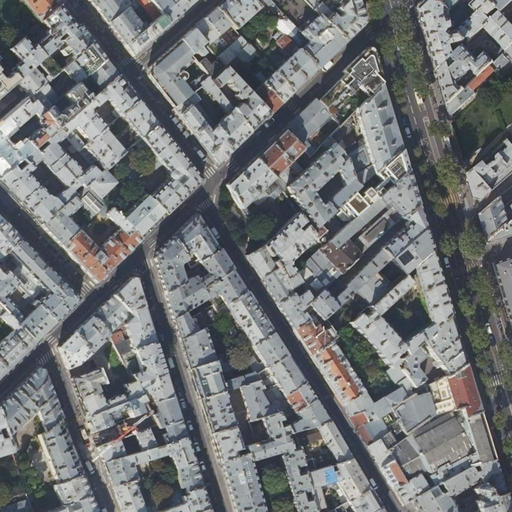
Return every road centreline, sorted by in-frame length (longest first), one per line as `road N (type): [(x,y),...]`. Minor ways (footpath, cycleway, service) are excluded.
road 1 (residential): [(200,197),(393,511)]
road 2 (residential): [(222,511),(141,254)]
road 3 (primary): [(455,259),(381,21)]
road 4 (residential): [(381,21),(216,181)]
road 5 (residential): [(44,347),(108,511)]
road 6 (residential): [(130,72),(216,181)]
road 7 (residential): [(94,299),(0,204)]
